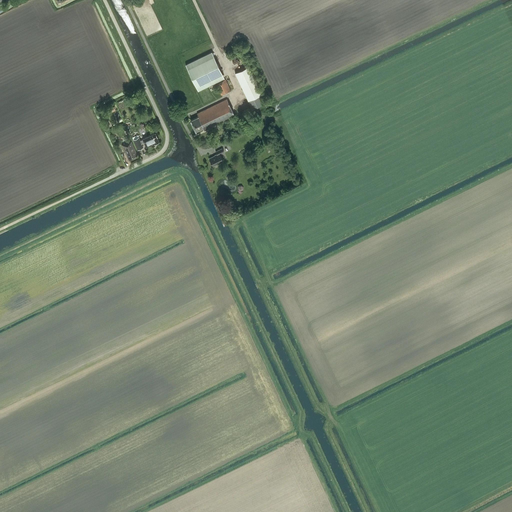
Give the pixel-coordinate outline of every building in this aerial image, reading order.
[(186,64),(185,64),(198,90),(197,87),(223,74),(214,56),(188,68),(186,64)] [(249,67),(235,73),(253,110),(262,105),(258,97),(262,95),(249,67)] [(225,79),(215,83),(221,95),(231,90),(225,79)] [(191,120),(196,131),(204,127),(204,129),(208,126),(209,127),(212,126),(212,127),(235,115),(227,99),(197,113),(198,116),(191,120)] [(140,140),(139,138),(138,135),(137,136),(137,135),(132,137),(138,150),(143,147),(142,143),(144,142),(146,147),(159,142),(157,137),(155,133),(143,139),(140,140)] [(131,141),(122,145),(129,159),(138,155),(131,141)] [(210,159),(210,161),(209,162),(210,164),(211,164),(212,164),(213,165),(217,163),(217,164),(223,161),(219,154),(224,152),(222,148),(216,152),(217,155),(215,156),(214,156),(214,157),(210,159)]
